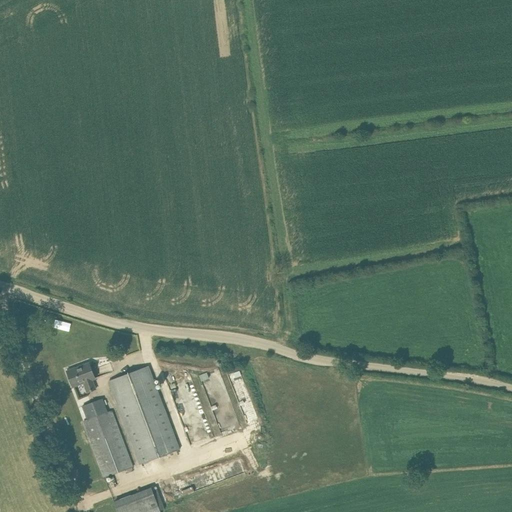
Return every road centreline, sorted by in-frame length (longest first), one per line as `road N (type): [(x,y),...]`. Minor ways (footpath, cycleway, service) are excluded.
road 1 (unclassified): [(511,388),(139,328),(0,284)]
road 2 (track): [(80,511),(0,294)]
